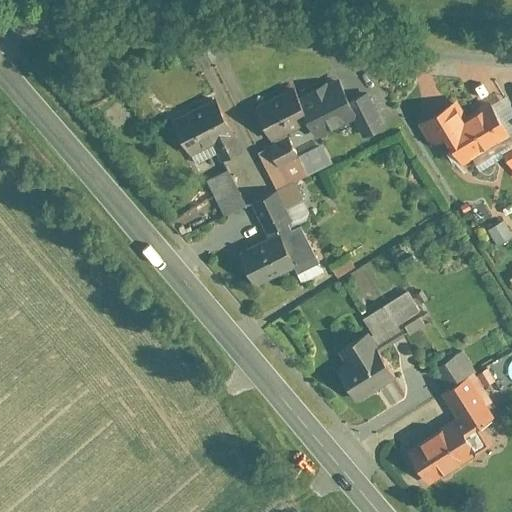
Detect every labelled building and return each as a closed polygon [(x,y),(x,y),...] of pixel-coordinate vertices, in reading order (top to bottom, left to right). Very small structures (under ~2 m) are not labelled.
[(368,98),(351,107),(342,89),(303,109),(312,126),(321,145),(359,126),(367,142),(385,132),(368,98)] [(257,111),(274,145),(312,126),(303,109),(294,92),(257,111)] [(177,124),(191,158),(214,149),(222,166),(237,160),(230,142),(235,140),(220,106),(177,124)] [(445,143),(463,171),(474,165),(480,175),(506,159),(499,148),(511,140),(492,109),(467,125),(461,114),(449,122),(444,114),(419,130),(433,151),(445,143)] [(324,148),(298,160),(294,151),(274,161),(270,151),(258,157),(272,186),(280,182),(284,190),(333,166),(324,148)] [(511,156),(500,165),(511,182),(511,156)] [(254,211),(268,242),(292,232),(277,197),(256,206),(241,171),(214,183),(231,221),(254,211)] [(511,238),(502,226),(488,236),(499,251),(511,241),(511,238)] [(243,260),(257,290),(296,272),(303,287),(324,277),(304,232),(243,260)] [(333,272),(338,282),(355,273),(349,263),(333,272)] [(404,340),(396,327),(417,314),(406,297),(370,320),(389,350),(404,340)] [(339,356),(349,370),(342,374),(361,405),(397,383),(368,338),(339,356)] [(457,359),(436,373),(449,394),(470,380),(457,359)] [(478,377),(486,393),(496,387),(488,372),(478,377)] [(449,394),(441,399),(458,426),(408,457),(429,490),(491,451),(478,431),(496,421),(470,380),(449,394)]
